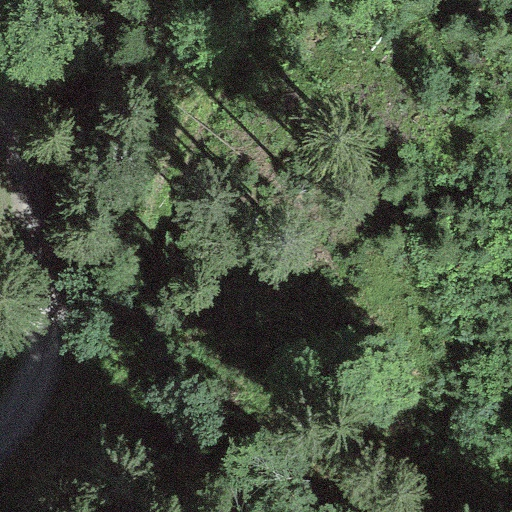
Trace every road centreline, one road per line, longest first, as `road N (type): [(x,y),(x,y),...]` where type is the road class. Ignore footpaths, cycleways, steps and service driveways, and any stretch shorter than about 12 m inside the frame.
road 1 (track): [(0,447),(78,422),(120,356),(199,144),(307,0)]
road 2 (track): [(0,132),(54,321),(31,398),(0,441)]
